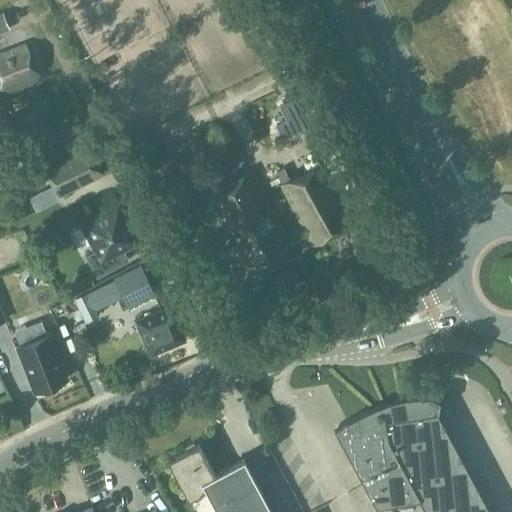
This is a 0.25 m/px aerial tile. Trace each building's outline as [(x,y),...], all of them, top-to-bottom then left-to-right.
[(0,15),(0,32),(10,28),(4,14),(0,15)] [(39,80),(26,46),(0,55),(0,86),(3,94),(39,80)] [(280,106),(286,119),(303,111),(296,98),(280,106)] [(24,138),(31,152),(57,140),(50,126),(24,138)] [(192,140),(189,142),(188,146),(189,149),(192,151),(195,152),(198,151),(200,149),(201,146),(200,142),(198,140),(195,139),(192,140)] [(55,147),(39,155),(54,186),(58,196),(99,176),(85,145),(60,157),(55,147)] [(0,152),(0,162),(14,157),(11,148),(0,152)] [(320,164),(281,185),(312,245),(352,225),(320,164)] [(252,170),(207,193),(250,278),(295,255),(252,170)] [(58,196),(54,186),(30,198),(36,210),(60,198),(58,196)] [(85,256),(97,278),(122,264),(115,253),(137,242),(118,206),(82,225),(96,251),(85,256)] [(128,307),(154,295),(140,266),(115,278),(128,307)] [(86,320),(97,315),(87,293),(75,298),(86,320)] [(79,310),(72,313),(76,322),(83,319),(79,310)] [(154,312),(134,320),(150,356),(186,341),(173,310),(156,317),(154,312)] [(67,379),(49,334),(17,347),(34,391),(67,379)] [(178,362),(162,367),(166,381),(183,376),(178,362)] [(346,421),(340,424),(334,428),(375,505),(388,503),(392,511),(482,511),(480,495),(474,496),(471,478),(465,479),(462,462),(455,463),(453,445),(446,446),(444,428),(437,429),(435,413),(436,413),(435,410),(437,401),(438,400),(431,398),(425,397),(419,396),(417,396),(411,396),(404,397),(401,398),(396,399),(392,400),(388,401),(381,404),(374,407),(367,410),(360,413),(353,417),(346,421)] [(215,474),(199,443),(195,446),(193,443),(186,447),(187,450),(167,460),(182,489),(180,490),(184,496),(186,495),(188,499),(205,490),(217,511),(271,511),(243,458),(215,474)]
